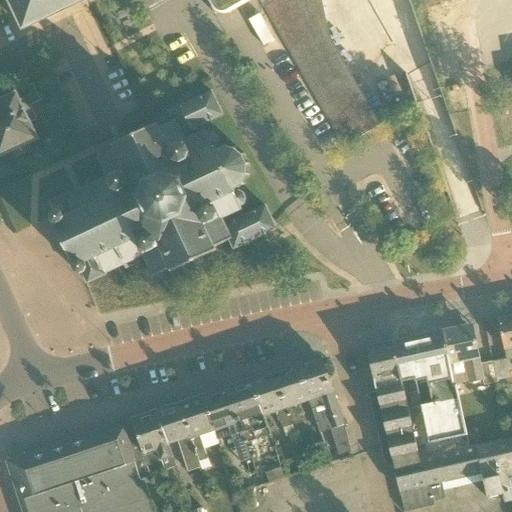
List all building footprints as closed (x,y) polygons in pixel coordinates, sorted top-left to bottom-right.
[(9,0),(23,28),(81,0),(91,0),(92,0),(9,0)] [(208,0),(213,8),(217,12),(219,13),(222,14),(223,14),(226,14),(227,13),(230,12),(251,0),(208,0)] [(343,146),(381,125),(331,37),(322,0),(270,0),(262,5),(343,146)] [(36,119),(30,105),(40,100),(33,86),(0,101),(0,111),(0,113),(0,112),(0,156),(38,139),(30,122),(36,119)] [(191,273),(194,271),(206,266),(202,258),(217,251),(215,247),(230,240),(234,249),(277,230),(266,207),(245,217),(242,210),(242,209),(241,207),(245,203),(246,199),(243,194),(239,192),(236,192),(235,190),(242,185),(244,186),(245,184),(244,183),(247,176),(249,176),(249,174),(248,174),(248,166),(250,166),(249,164),(247,164),(244,157),(245,156),(244,154),(243,155),(237,150),(237,148),(235,147),(235,149),(227,147),(227,146),(225,146),(225,147),(216,150),(215,147),(217,145),(218,140),(216,136),(212,133),(207,134),(206,132),(205,132),(202,125),(223,115),(213,93),(190,103),(170,112),(174,121),(159,128),(158,125),(113,145),(115,149),(98,157),(106,173),(86,183),(88,187),(79,191),(69,196),(69,195),(51,203),(56,214),(55,214),(54,216),(54,217),(54,219),(55,221),(56,222),(55,223),(64,244),(75,267),(77,266),(77,269),(79,271),(81,272),(83,272),(88,283),(106,275),(106,273),(124,265),(126,269),(127,269),(127,268),(146,259),(154,276),(171,268),(173,272),(187,265),(191,273)] [(511,316),(499,320),(507,359),(492,362),(497,383),(498,383),(498,381),(511,378),(511,316)] [(497,383),(492,362),(480,365),(478,357),(479,357),(475,340),(470,341),(466,326),(443,331),(455,386),(470,382),(470,383),(484,380),(485,386),(497,383)] [(455,386),(443,331),(393,343),(402,382),(415,379),(430,443),(466,435),(455,386)] [(391,448),(406,511),(434,505),(433,501),(445,498),(442,483),(482,474),(488,499),(504,495),(506,503),(511,501),(511,438),(420,459),(416,442),(414,442),(402,382),(393,343),(371,347),(368,351),(376,382),(373,383),(368,391),(369,394),(378,392),(391,448)] [(345,425),(330,381),(323,361),(320,359),(319,360),(318,359),(298,365),(310,401),(308,401),(311,409),(320,434),(331,430),(345,425)] [(297,405),(308,401),(310,401),(298,365),(276,373),(293,425),(301,422),(297,410),(298,409),(297,405)] [(283,428),(293,425),(276,373),(253,380),(270,436),(271,435),(265,416),(275,412),(277,417),(279,416),(283,428)] [(246,443),(270,436),(253,380),(228,388),(246,443)] [(235,447),(246,443),(228,388),(203,397),(214,431),(215,430),(228,426),(232,437),(235,447)] [(202,436),(215,432),(214,431),(203,397),(180,404),(199,462),(200,462),(208,459),(202,441),(203,440),(202,436)] [(201,468),(200,462),(199,462),(180,404),(158,412),(168,444),(169,444),(178,441),(188,472),(201,468)] [(169,444),(168,444),(158,412),(132,420),(147,466),(148,465),(163,461),(172,488),(182,484),(169,444)] [(142,467),(147,466),(132,420),(127,422),(122,423),(124,428),(137,469),(142,467)] [(107,429),(84,436),(8,462),(24,511),(156,511),(146,479),(141,481),(137,469),(124,428),(109,433),(107,429)]
